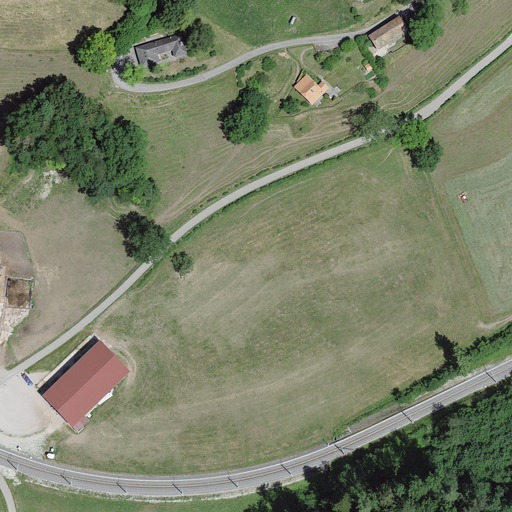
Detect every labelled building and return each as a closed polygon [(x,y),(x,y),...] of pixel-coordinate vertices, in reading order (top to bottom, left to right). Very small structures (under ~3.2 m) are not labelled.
[(408,32),(399,18),(368,36),(377,51),(408,32)] [(187,54),(181,35),(136,48),(142,67),(187,54)] [(316,86),(307,76),(294,88),(310,105),(329,87),(322,81),(316,86)] [(29,303),(30,280),(10,279),(9,302),(29,303)] [(126,375),(100,347),(47,397),(73,424),(126,375)]
